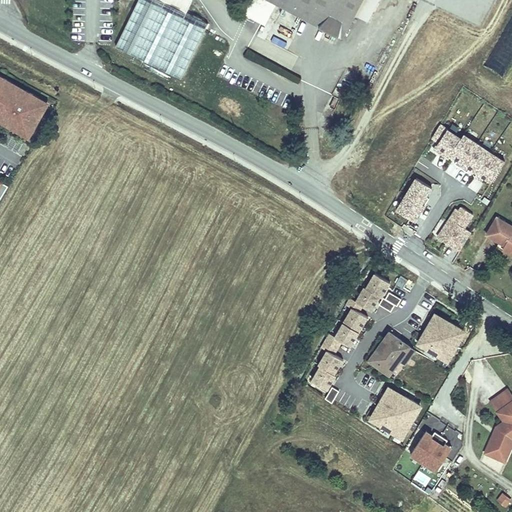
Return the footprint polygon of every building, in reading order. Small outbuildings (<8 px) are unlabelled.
[(137,0),(116,44),(181,77),(208,22),(187,11),(192,0),(137,0)] [(275,0),(246,0),(240,11),(263,23),(272,6),(280,10),(267,35),(283,44),(300,12),(275,0)] [(275,0),(300,12),(343,35),(355,12),(361,0),(275,0)] [(361,0),(355,12),(368,19),(370,15),(377,0),(361,0)] [(438,7),(416,44),(430,52),(452,15),(438,7)] [(33,133),(48,107),(38,102),(40,97),(26,89),(23,93),(12,87),(14,82),(0,74),(0,115),(8,120),(6,124),(21,132),(23,128),(33,133)] [(26,89),(14,82),(12,87),(23,93),(26,89)] [(50,103),(40,97),(38,102),(48,107),(50,103)] [(506,157),(439,122),(427,147),(493,181),(506,157)] [(30,138),(33,133),(23,128),(21,132),(30,138)] [(417,220),(434,186),(412,175),(395,210),(417,220)] [(0,199),(8,186),(0,181),(0,199)] [(459,251),(472,231),(466,228),(474,214),(457,203),(436,236),(459,251)] [(511,227),(496,217),(485,235),(498,243),(500,241),(505,244),(504,246),(501,250),(511,256),(511,227)] [(382,297),(386,290),(386,289),(390,282),(374,273),(366,288),(380,296),(382,297)] [(375,305),(380,296),(366,288),(364,287),(356,301),(362,305),(371,310),(374,304),(375,305)] [(395,305),(397,306),(401,299),(389,292),(385,299),(395,305)] [(358,312),(362,305),(356,301),(349,298),(345,305),(352,308),(343,323),(358,331),(363,324),(362,324),(366,317),(358,312)] [(385,299),(383,298),(379,304),(391,311),(395,305),(385,299)] [(464,330),(450,322),(449,323),(434,315),(426,328),(428,329),(419,344),(433,353),(434,351),(449,360),(457,346),(455,345),(464,330)] [(358,331),(343,323),(335,337),(328,333),(324,340),(337,348),(341,341),(351,346),(355,339),(354,339),(358,331)] [(319,334),(313,330),(296,359),(302,364),(319,334)] [(394,378),(395,376),(390,373),(400,359),(404,363),(414,350),(389,332),(369,360),(394,378)] [(337,348),(324,340),(320,347),(327,351),(319,365),(320,366),(334,374),(338,367),(339,367),(343,360),(333,354),(337,348)] [(390,373),(395,376),(404,363),(400,359),(390,373)] [(334,374),(320,366),(312,381),(327,390),(331,382),(332,383),(336,375),(334,374)] [(338,391),(332,387),(325,399),(332,403),(338,391)] [(411,421),(420,405),(405,396),(404,398),(388,388),(379,403),(381,404),(371,420),(386,429),(387,427),(404,437),(412,422),(411,421)] [(511,396),(508,391),(491,403),(505,423),(497,428),(496,431),(499,433),(497,437),(494,436),(486,454),(505,463),(511,446),(511,396)] [(433,478),(453,443),(425,427),(410,455),(425,463),(421,471),(433,478)] [(420,473),(415,481),(425,486),(429,478),(420,473)] [(511,496),(501,491),(496,501),(507,507),(511,498),(511,496)]
